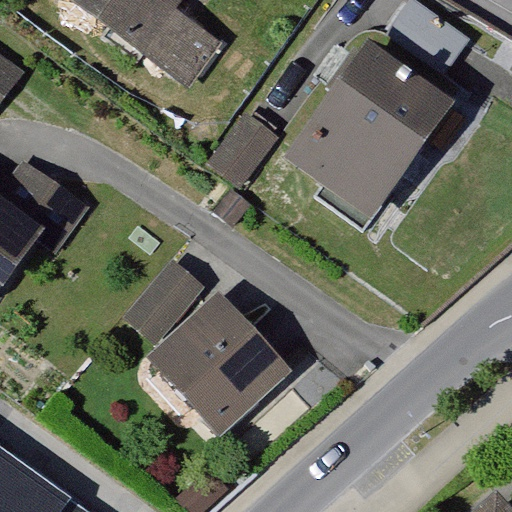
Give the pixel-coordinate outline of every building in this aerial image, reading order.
[(227,0),(63,0),(199,100),(233,55),(186,20),(201,0),(208,0),(221,9),(227,0)] [(484,98),(504,68),(472,47),(452,77),(484,98)] [(387,233),(469,114),(378,51),(296,171),(387,233)] [(0,125),(32,81),(0,58),(0,125)] [(250,199),(288,147),(253,122),(215,173),(250,199)] [(5,205),(0,201),(0,320),(1,321),(56,241),(73,252),(98,217),(30,170),(5,205)] [(215,297),(182,270),(133,329),(166,356),(215,297)] [(302,386),(229,305),(157,369),(229,451),(302,386)]
